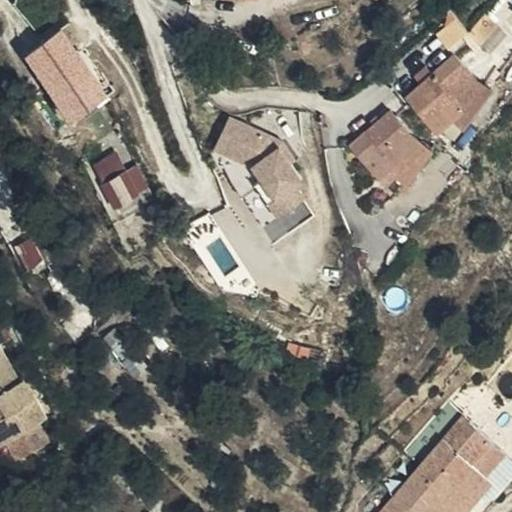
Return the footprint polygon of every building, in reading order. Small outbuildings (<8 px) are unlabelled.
[(82,25),(68,11),(62,17),(74,32),(82,25)] [(86,49),(95,40),(82,25),(74,32),(86,49)] [(428,109),(443,95),(454,84),(446,77),(464,60),(443,35),(398,76),(428,109)] [(454,84),(443,95),(453,105),(484,74),(464,60),(446,77),(454,84)] [(373,158),(410,123),(380,91),(343,125),(373,158)] [(237,122),(226,118),(213,149),(224,154),(237,122)] [(278,137),(237,122),(224,154),(253,165),(264,175),(257,182),(287,212),(310,190),(297,176),(304,169),(290,156),(275,140),(278,137)] [(421,133),(410,123),(373,158),(378,162),(384,157),(394,168),(421,133)] [(294,152),(278,137),(275,140),(290,156),(294,152)] [(151,187),(139,160),(126,166),(117,147),(92,159),(114,204),(151,187)] [(224,154),(213,149),(210,158),(247,172),(257,182),(264,175),(253,165),(224,154)] [(24,254),(38,248),(25,223),(11,230),(24,254)] [(12,446),(46,425),(33,407),(41,401),(17,360),(11,363),(0,343),(0,427),(1,427),(12,446)] [(459,400),(440,420),(448,427),(466,406),(459,400)] [(440,420),(414,452),(465,495),(489,468),(481,461),(501,439),(466,406),(448,427),(440,420)] [(107,439),(118,449),(129,439),(117,428),(107,439)] [(449,511),(465,495),(414,452),(387,484),(394,491),(378,509),(381,511),(449,511)] [(394,491),(387,484),(370,502),(378,509),(394,491)]
